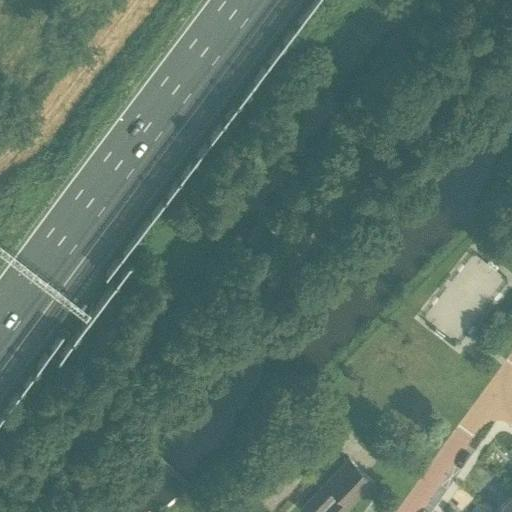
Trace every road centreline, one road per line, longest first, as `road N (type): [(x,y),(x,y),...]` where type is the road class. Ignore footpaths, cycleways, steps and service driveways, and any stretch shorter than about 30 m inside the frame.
road 1 (motorway): [(0,323),(243,0)]
road 2 (residential): [(409,511),(490,399)]
